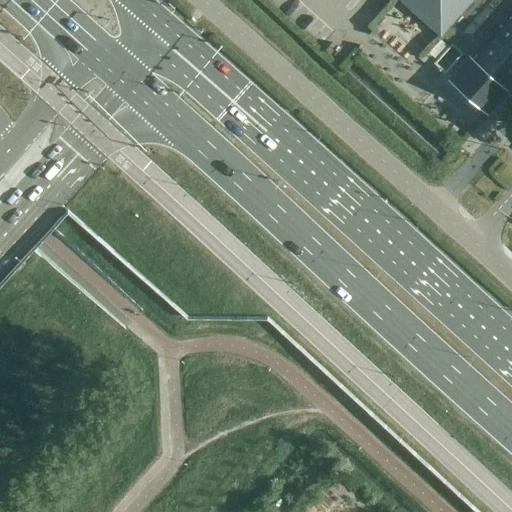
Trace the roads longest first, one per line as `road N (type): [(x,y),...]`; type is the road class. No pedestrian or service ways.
road 1 (trunk): [(137,86),(511,426)]
road 2 (trunk): [(511,335),(160,21)]
road 3 (unclassified): [(511,281),(201,0)]
road 4 (unknown): [(97,131),(352,373)]
road 5 (secondary): [(0,240),(137,86)]
road 6 (secondary): [(97,50),(0,159)]
